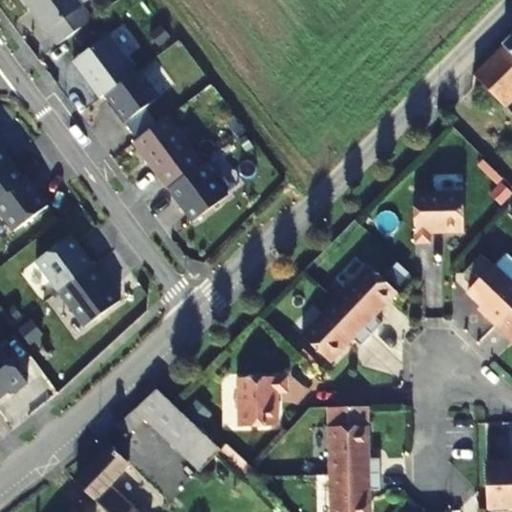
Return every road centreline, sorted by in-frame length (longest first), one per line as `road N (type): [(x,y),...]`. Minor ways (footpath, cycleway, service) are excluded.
road 1 (residential): [(194,318),(511,4)]
road 2 (residential): [(9,64),(194,318)]
road 3 (residential): [(0,479),(194,318)]
road 4 (residential): [(427,490),(424,379),(482,379),(511,405)]
